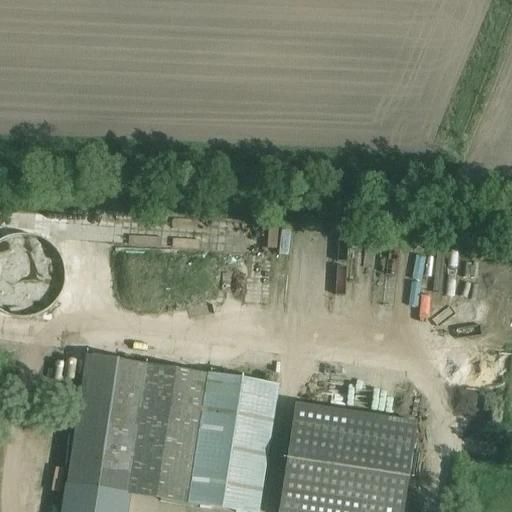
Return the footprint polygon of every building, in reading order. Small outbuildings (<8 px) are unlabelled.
[(82,239),(126,241),(127,223),(83,222),(82,239)] [(267,285),(266,246),(256,246),(256,285),(267,285)] [(118,260),(130,261),(131,252),(94,249),(90,297),(114,299),(118,260)] [(296,288),(297,262),(288,261),(288,288),(296,288)] [(495,305),(496,279),(484,279),(484,277),(472,276),(471,298),(483,299),(482,305),(495,305)] [(227,511),(260,511),(279,387),(147,367),(85,357),(62,511),(127,511),(129,497),(227,511)] [(295,405),(279,511),(401,511),(407,474),(412,475),(413,466),(409,465),(415,424),(295,405)]
